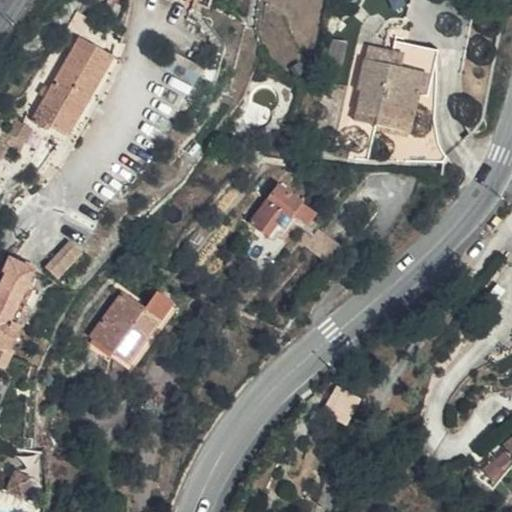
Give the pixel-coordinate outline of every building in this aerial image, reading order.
[(143,0),(143,1),(163,13),(167,5),(159,0),(143,0)] [(159,0),(167,5),(163,13),(178,22),(186,27),(195,12),(183,0),(159,0)] [(183,0),(195,12),(202,0),(183,0)] [(5,115),(21,127),(25,122),(49,141),(104,70),(64,39),(5,115)] [(403,78),(405,67),(394,66),(392,74),(403,78)] [(399,90),(424,96),(429,72),(405,67),(403,78),(399,90)] [(399,90),(403,78),(392,74),(365,70),(362,83),(399,90)] [(362,115),(358,133),(412,145),(416,118),(419,119),(424,96),(399,90),(362,83),(357,114),(362,115)] [(410,155),(412,145),(358,133),(356,143),(375,148),(410,155)] [(329,179),(347,186),(349,176),(331,172),(329,179)] [(308,224),(299,214),(278,193),(242,228),(260,244),(271,233),(281,224),(285,228),(295,237),(308,224)] [(276,238),(285,228),(281,224),(271,233),(276,238)] [(295,246),(288,253),(316,279),(331,266),(313,247),(304,255),(295,246)] [(58,251),(31,274),(46,291),(72,268),(58,251)] [(0,366),(15,341),(10,338),(38,291),(11,274),(1,289),(5,293),(0,301),(0,366)] [(121,287),(91,342),(140,369),(178,299),(157,288),(150,302),(121,287)] [(349,423),(364,397),(340,384),(325,410),(349,423)] [(318,440),(334,445),(343,422),(327,418),(318,440)] [(511,461),(490,480),(511,506),(511,461)] [(84,480),(72,511),(122,511),(128,493),(84,480)]
